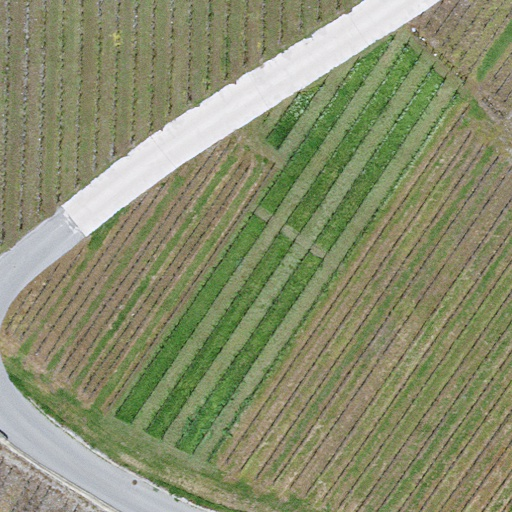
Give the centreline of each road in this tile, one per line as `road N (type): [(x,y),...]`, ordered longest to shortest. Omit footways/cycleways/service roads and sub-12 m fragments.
road 1 (unclassified): [(396,0),(0,277)]
road 2 (unclassified): [(0,400),(157,511)]
